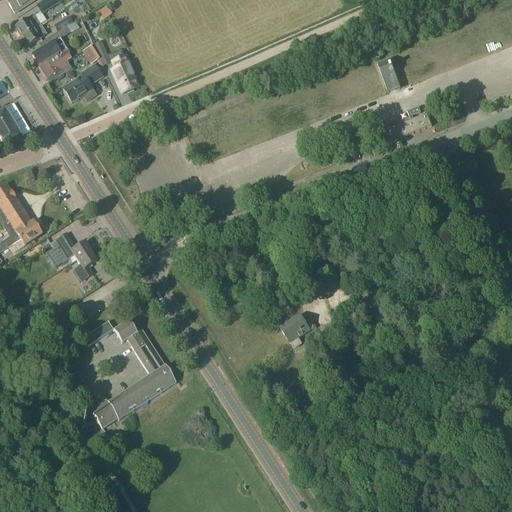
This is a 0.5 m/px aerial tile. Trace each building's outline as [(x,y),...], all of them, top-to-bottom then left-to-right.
[(6,0),(10,5),(8,6),(14,15),(37,0),(6,0)] [(53,0),(50,0),(37,9),(42,16),(57,6),(53,0)] [(107,8),(99,14),(105,22),(112,16),(107,8)] [(203,138),(196,140),(198,146),(197,146),(204,165),(511,46),(511,14),(236,122),(234,117),(200,130),(203,138)] [(27,20),(13,29),(20,39),(34,30),(31,25),(37,21),(33,16),(28,20),(27,20)] [(62,23),(55,28),(58,34),(66,29),(62,23)] [(112,23),(106,26),(110,33),(115,30),(112,23)] [(74,24),(66,29),(58,34),(39,46),(42,51),(32,57),(38,67),(41,71),(67,54),(65,51),(59,42),(65,38),(78,30),(74,24)] [(34,30),(20,39),(26,49),(40,40),(46,36),(40,26),(34,30)] [(79,45),(85,60),(95,55),(88,41),(79,45)] [(101,43),(93,47),(103,69),(111,65),(101,43)] [(122,50),(109,56),(115,70),(112,72),(122,95),(137,89),(127,65),(128,65),(122,50)] [(67,54),(41,71),(49,84),(71,70),(67,63),(71,61),(67,54)] [(82,77),(62,90),(71,104),(82,97),(85,103),(95,97),(91,91),(89,87),(102,79),(94,66),(84,73),(80,75),(82,77)] [(112,78),(107,80),(117,100),(122,97),(112,78)] [(391,129),(383,132),(388,145),(396,142),(397,141),(432,128),(427,115),(413,121),(412,119),(421,115),(419,110),(408,114),(410,120),(411,122),(391,129)] [(0,148),(3,146),(5,149),(20,140),(17,133),(8,119),(4,113),(0,115),(0,148)] [(0,224),(9,238),(0,244),(0,254),(20,241),(24,248),(41,237),(33,224),(30,225),(14,199),(10,193),(5,187),(0,189),(0,224)] [(66,235),(50,246),(62,265),(73,258),(76,263),(90,253),(84,244),(79,248),(78,246),(74,248),(71,242),(66,235)] [(80,268),(73,272),(81,284),(93,276),(89,270),(92,268),(91,266),(96,263),(90,253),(76,263),(80,268)] [(299,318),(280,330),(290,346),(291,345),(294,351),(301,346),(298,341),(310,334),(309,333),(313,331),(309,324),(305,326),(299,318)] [(105,402),(89,412),(101,431),(117,421),(118,422),(175,385),(141,333),(136,336),(128,323),(112,333),(121,346),(126,342),(149,378),(107,405),(105,402)] [(112,333),(111,331),(106,324),(81,340),(87,349),(112,333)] [(511,427),(502,411),(491,417),(507,445),(511,442),(511,427)]
